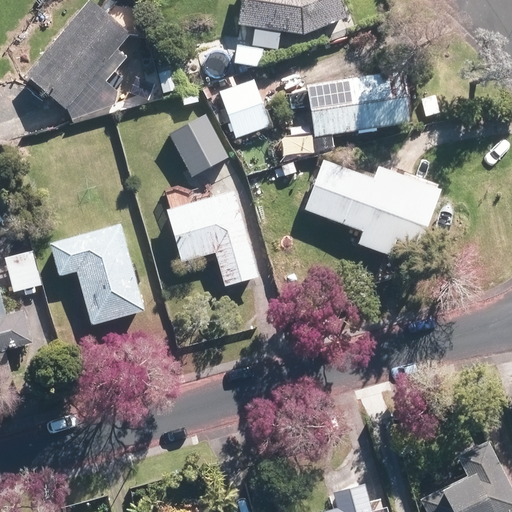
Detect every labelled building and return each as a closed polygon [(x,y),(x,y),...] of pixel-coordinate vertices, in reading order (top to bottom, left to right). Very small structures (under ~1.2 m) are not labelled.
[(331,0),(242,0),(239,24),(301,35),(339,19),(331,0)] [(123,37),(88,7),(30,76),(65,106),(123,37)] [(232,68),(225,48),(204,55),(211,75),(232,68)] [(197,79),(193,69),(174,75),(177,86),(197,79)] [(406,125),(399,79),(309,93),(315,138),(406,125)] [(266,127),(251,84),(220,95),(235,137),(266,127)] [(227,157),(205,118),(171,137),(192,176),(227,157)] [(439,145),(430,126),(399,141),(408,160),(439,145)] [(324,169),(308,209),(363,230),(356,246),(383,256),(389,240),(411,248),(430,197),(370,174),(366,185),(324,169)] [(252,276),(228,198),(170,216),(183,260),(213,251),(223,285),(252,276)] [(140,312),(117,233),(51,251),(59,278),(77,273),(92,326),(140,312)] [(3,261),(12,297),(43,289),(33,253),(3,261)] [(0,350),(27,343),(19,316),(0,321),(0,350)] [(498,511),(511,506),(481,444),(454,457),(466,480),(422,501),(427,511),(498,511)] [(327,511),(363,511),(357,489),(333,495),(337,509),(327,511)]
